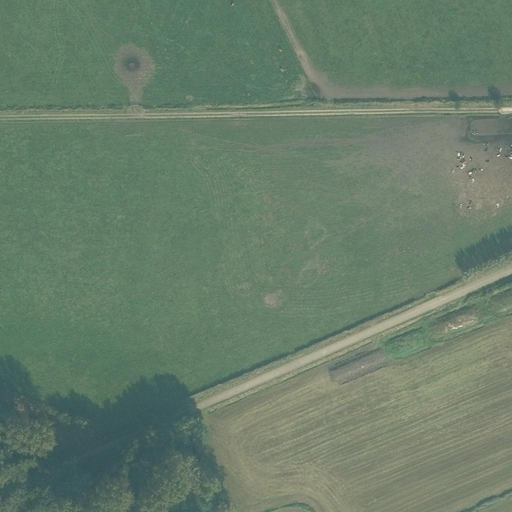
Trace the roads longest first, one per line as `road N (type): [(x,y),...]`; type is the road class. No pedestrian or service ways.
road 1 (unclassified): [(0,492),(511,269)]
road 2 (track): [(0,114),(511,107)]
